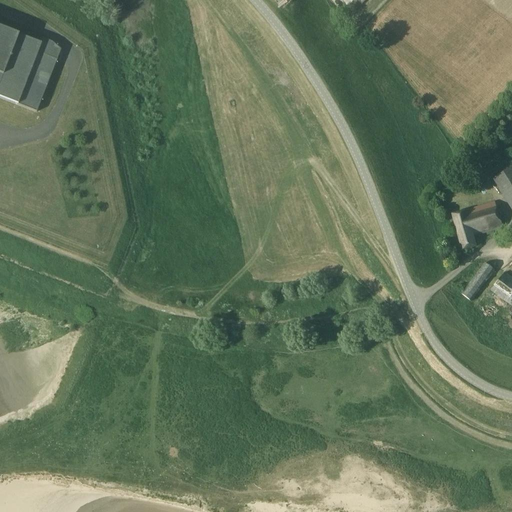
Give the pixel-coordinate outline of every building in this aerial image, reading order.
[(0,99),(17,106),(17,105),(36,113),(60,51),(52,43),(42,39),(40,45),(18,36),(0,28),(0,99)] [(511,168),(493,180),(511,211),(511,168)] [(470,210),(452,216),(462,251),(475,247),(473,237),(501,229),(494,204),(486,206),(473,210),(472,207),(470,207),(470,210)] [(461,295),(470,303),(494,271),(485,263),(461,295)] [(511,306),(511,278),(505,273),(491,291),(511,306)]
